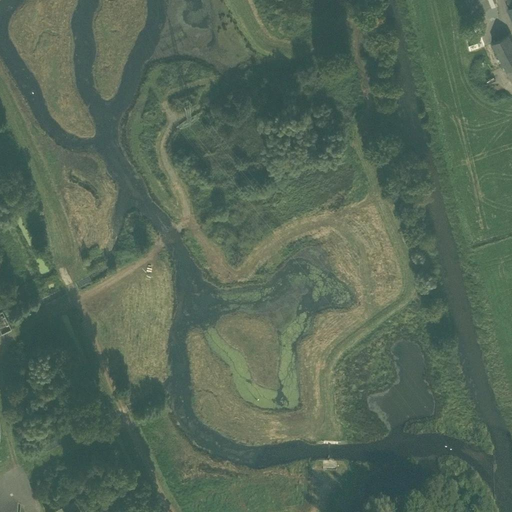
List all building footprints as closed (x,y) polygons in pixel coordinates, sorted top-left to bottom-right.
[(462,0),(469,17),(480,13),(475,0),(462,0)] [(491,0),(475,0),(480,13),(484,21),(498,16),(491,0)] [(493,42),(507,70),(511,67),(511,40),(509,34),(493,42)] [(2,310),(0,311),(0,334),(12,328),(2,310)] [(76,511),(80,511),(87,507),(82,496),(61,507),(61,506),(48,511),(76,511)]
